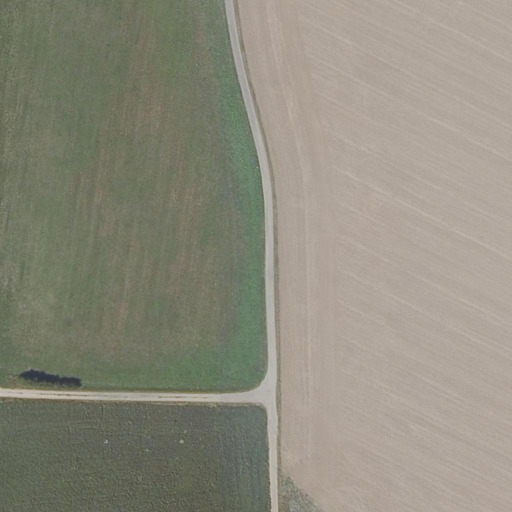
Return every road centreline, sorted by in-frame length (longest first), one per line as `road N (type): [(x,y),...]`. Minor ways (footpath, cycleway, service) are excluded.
road 1 (track): [(277,511),(272,193),(232,0)]
road 2 (track): [(0,391),(274,398)]
